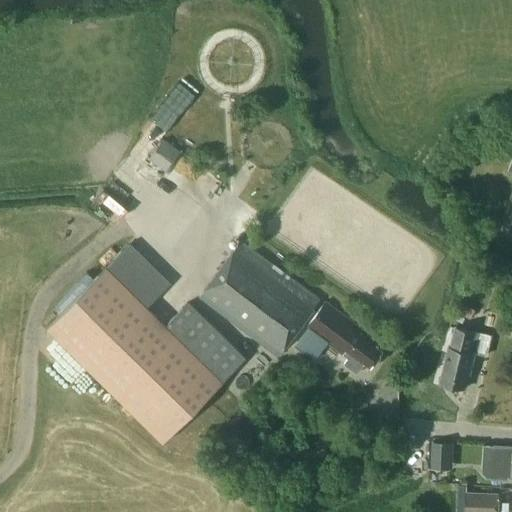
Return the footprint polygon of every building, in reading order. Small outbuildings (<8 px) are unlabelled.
[(179,84),(169,98),(185,110),(195,96),(179,84)] [(166,172),(181,151),(164,139),(149,160),(166,172)] [(511,191),(501,219),(511,223),(511,191)] [(320,299),(242,240),(200,297),(278,356),(320,299)] [(105,269),(45,329),(162,443),(246,358),(189,302),(164,327),(145,309),(105,269)] [(310,326),(294,345),(314,361),(328,343),(329,344),(348,359),(344,364),(357,374),(365,364),(371,368),(382,353),(376,348),(380,343),(325,302),(308,325),(310,326)] [(459,302),(455,310),(471,319),(476,311),(459,302)] [(448,347),(440,384),(464,389),(468,374),(470,374),(475,353),(470,352),(474,332),(455,327),(450,347),(448,347)] [(452,458),(452,443),(432,442),(431,468),(441,469),(441,458),(452,458)] [(508,477),(511,477),(511,446),(493,445),(491,477),(508,478),(508,477)] [(499,493),(465,491),(464,511),(482,511),(483,508),(498,509),(499,493)]
